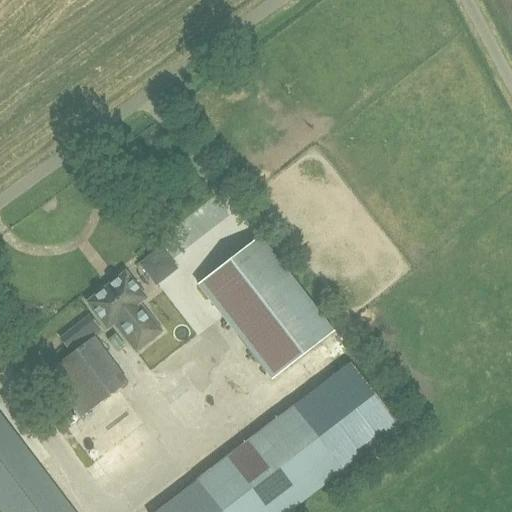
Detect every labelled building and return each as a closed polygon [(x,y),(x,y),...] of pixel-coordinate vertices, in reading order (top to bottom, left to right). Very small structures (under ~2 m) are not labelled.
[(258,236),(270,227),(256,208),(244,218),(258,236)] [(272,379),(333,331),(259,236),(197,284),(272,379)] [(143,297),(125,275),(126,274),(124,273),(123,274),(88,302),(86,303),(87,305),(88,304),(105,327),(106,329),(108,327),(112,323),(135,352),(161,332),(138,303),(143,299),(143,300),(145,298),(143,297)] [(60,339),(72,353),(99,331),(88,316),(60,339)] [(83,345),(51,369),(85,414),(117,390),(83,345)] [(288,511),(342,471),(293,407),(196,482),(155,511),(288,511)] [(0,508),(2,511),(70,511),(0,416),(0,508)]
